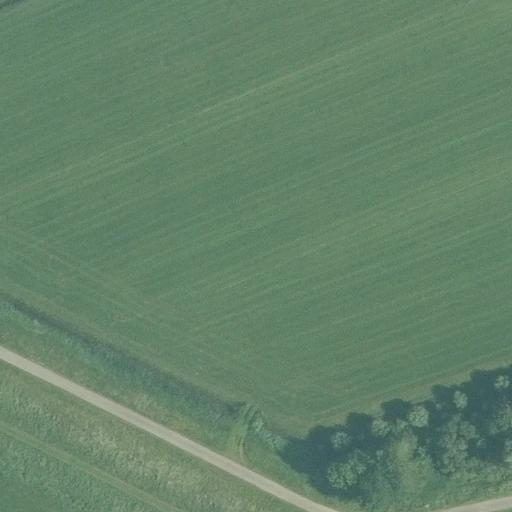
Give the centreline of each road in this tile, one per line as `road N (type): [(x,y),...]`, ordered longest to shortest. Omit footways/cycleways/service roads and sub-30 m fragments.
road 1 (unclassified): [(321,511),(0,351)]
road 2 (track): [(179,511),(0,420)]
